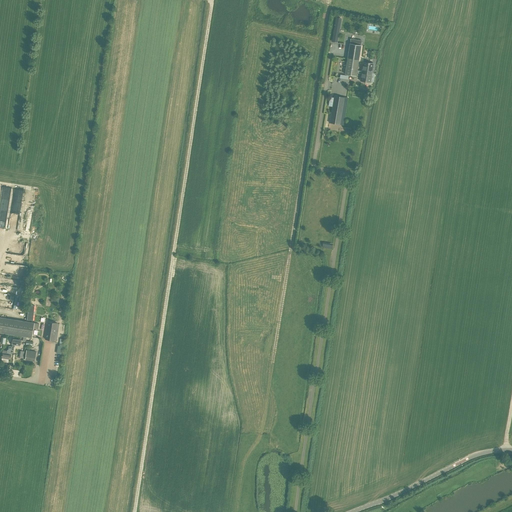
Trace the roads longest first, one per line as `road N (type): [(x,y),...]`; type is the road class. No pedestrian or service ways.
road 1 (track): [(134,511),(212,0)]
road 2 (track): [(263,426),(328,0)]
road 3 (track): [(347,174),(314,169),(332,47),(348,50)]
road 4 (unclassified): [(352,511),(476,454),(511,450)]
